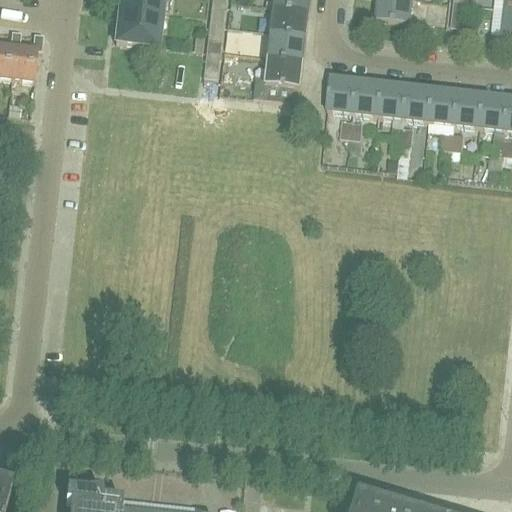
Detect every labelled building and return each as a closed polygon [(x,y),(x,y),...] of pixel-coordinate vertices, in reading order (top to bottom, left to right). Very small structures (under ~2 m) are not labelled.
[(161,23),(163,0),(119,0),(118,18),(161,23)] [(211,0),(211,7),(224,9),(225,0),(211,0)] [(273,0),(272,13),(305,16),(306,0),(273,0)] [(410,29),(413,3),(383,0),(379,0),(376,25),(410,29)] [(467,8),(467,0),(453,0),(453,7),(467,8)] [(220,46),(224,9),(211,7),(206,45),(220,46)] [(453,7),(451,19),(465,21),(467,8),(453,7)] [(305,16),(272,13),(269,38),(302,41),(305,16)] [(157,53),(161,23),(118,18),(114,48),(157,53)] [(465,21),(451,19),(450,32),(464,33),(465,21)] [(0,83),(10,85),(14,54),(18,54),(19,39),(10,38),(8,52),(0,51),(0,83)] [(299,67),(302,41),(269,38),(266,63),(299,67)] [(10,85),(32,88),(36,56),(40,56),(42,41),(33,40),(31,55),(18,54),(14,54),(10,85)] [(220,46),(206,45),(205,57),(219,59),(220,46)] [(205,57),(204,70),(217,71),(219,59),(205,57)] [(292,92),(296,93),(299,67),(266,63),(262,105),(290,108),(292,92)] [(217,71),(204,70),(202,82),(216,84),(217,71)] [(342,118),(353,120),(357,87),(331,84),(327,117),(342,118)] [(357,87),(353,120),(378,122),(382,89),(357,87)] [(407,92),(382,89),(378,122),(393,124),(392,132),(390,149),(400,150),(402,132),(403,125),(407,92)] [(407,92),(403,125),(413,126),(428,128),(432,95),(407,92)] [(428,128),(454,131),(457,98),(432,95),(428,128)] [(479,133),(482,101),(457,98),(454,131),(479,133)] [(491,160),(501,161),(503,145),(504,136),(507,103),(482,101),(479,133),(494,135),(493,144),(491,160)] [(339,143),(350,144),(352,128),(341,127),(339,143)] [(352,128),(350,144),(360,146),(362,129),(352,128)] [(200,168),(296,175),(299,138),(203,131),(200,168)] [(402,132),(400,150),(411,151),(413,133),(402,132)] [(451,156),(453,139),(442,137),(440,155),(451,156)] [(463,140),(453,139),(451,156),(461,157),(463,140)] [(511,145),(503,145),(501,161),(502,162),(511,163),(511,161),(511,145)] [(0,511),(5,511),(11,494),(0,490),(0,511)] [(65,509),(70,509),(69,511),(121,511),(122,506),(102,504),(101,496),(101,495),(88,497),(67,495),(65,509)]
